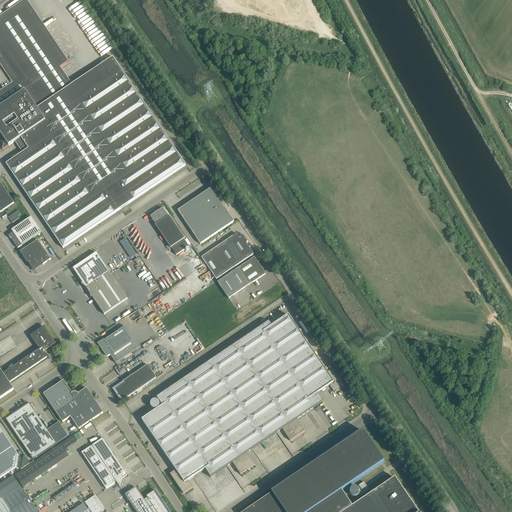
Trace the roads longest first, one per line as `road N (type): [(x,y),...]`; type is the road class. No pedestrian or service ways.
road 1 (unclassified): [(377,410),(210,169),(30,285)]
road 2 (track): [(347,0),(511,292)]
road 3 (unclassified): [(182,511),(78,359)]
road 4 (unclassified): [(377,410),(228,511)]
road 5 (track): [(511,153),(427,0)]
road 6 (unknown): [(78,359),(138,299),(101,237)]
road 7 (unclassified): [(445,511),(377,410)]
